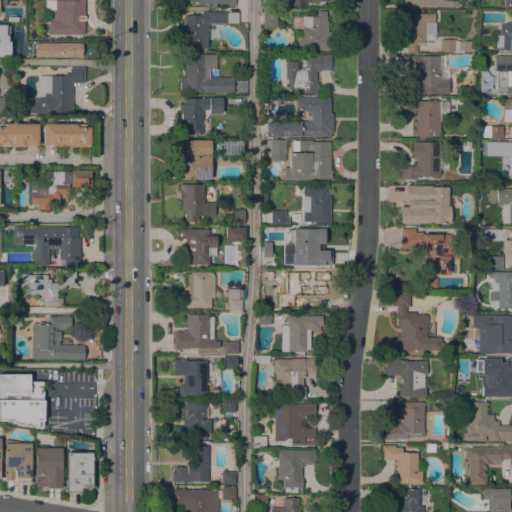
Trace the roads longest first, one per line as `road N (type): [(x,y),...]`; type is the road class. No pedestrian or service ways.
road 1 (residential): [(349,511),(351,389),(370,241),(367,0)]
road 2 (secondary): [(127,511),(127,160)]
road 3 (secondary): [(127,160),(125,0)]
